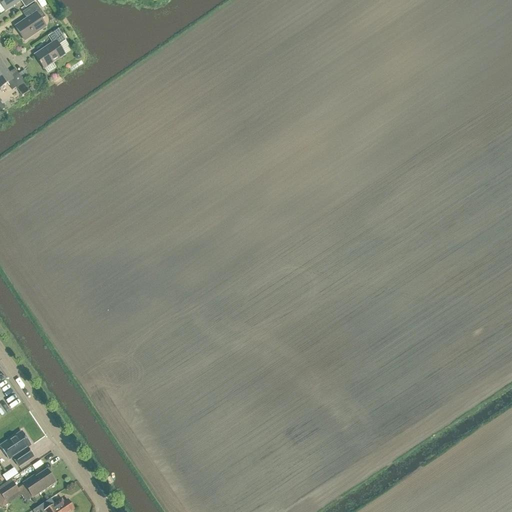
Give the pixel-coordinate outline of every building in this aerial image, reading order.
[(25,8),(37,0),(36,0),(0,0),(0,4),(5,12),(21,2),(25,8)] [(25,42),(45,28),(40,21),(45,18),(35,4),(22,13),(26,19),(15,27),(25,42)] [(44,69),(64,55),(58,46),(65,41),(58,31),(48,37),(52,44),(35,56),(44,69)] [(9,74),(0,60),(0,88),(7,84),(12,91),(16,88),(22,96),(29,91),(24,83),(22,80),(18,75),(15,70),(9,74)] [(24,71),(18,75),(22,80),(28,76),(24,71)] [(18,468),(30,460),(33,458),(27,449),(31,447),(21,432),(0,446),(0,447),(9,461),(12,459),(18,468)] [(5,481),(16,474),(12,468),(1,475),(5,481)] [(32,499),(55,483),(47,471),(35,478),(34,477),(23,484),(32,499)] [(0,491),(0,494),(5,501),(18,492),(12,483),(0,491)] [(50,500),(32,511),(70,511),(73,510),(68,501),(63,504),(62,505),(59,502),(54,505),(50,500)]
